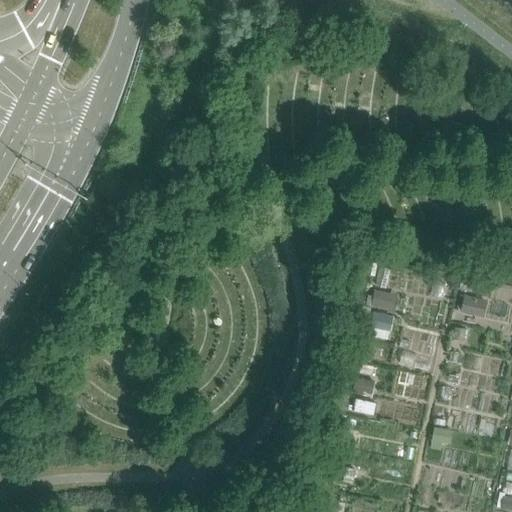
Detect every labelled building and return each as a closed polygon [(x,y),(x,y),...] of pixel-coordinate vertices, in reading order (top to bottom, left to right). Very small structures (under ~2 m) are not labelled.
[(374,290),(370,305),(389,309),(392,293),(374,290)] [(464,295),(461,310),(469,312),(469,310),(475,311),(475,313),(483,315),(487,300),(464,295)] [(372,311),(369,326),(371,326),(387,330),(389,330),(392,315),(372,311)] [(455,328),(453,338),(464,340),(466,330),(455,328)] [(355,377),(352,392),(368,395),(371,380),(355,377)] [(350,398),(348,411),(361,414),(364,400),(350,398)] [(355,421),(353,431),(360,432),(362,423),(355,421)] [(435,427),(431,448),(440,450),(442,443),(444,429),(435,427)] [(342,433),(339,446),(350,448),(353,435),(342,433)] [(338,466),(335,479),(352,483),(355,469),(338,466)] [(500,492),(497,507),(501,508),(501,509),(511,511),(511,498),(504,497),(505,494),(500,492)] [(333,501),(331,511),(342,511),(345,504),(333,501)]
